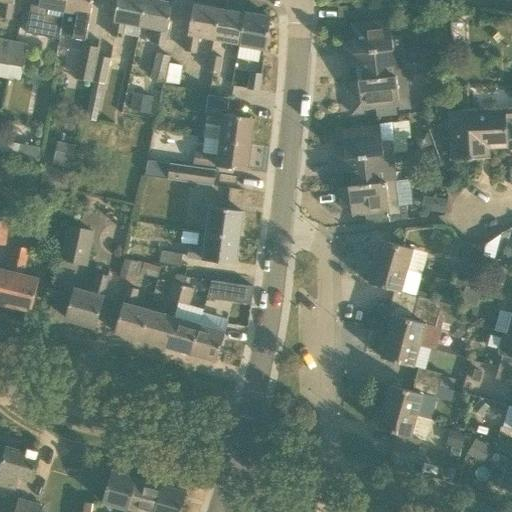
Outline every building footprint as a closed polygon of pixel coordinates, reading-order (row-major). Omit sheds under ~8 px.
[(14,0),(0,0),(3,1),(1,17),(11,19),(14,0)] [(58,39),(60,39),(60,35),(66,0),(40,0),(39,6),(31,4),(26,33),(37,35),(37,32),(59,36),(58,39)] [(66,0),(60,35),(73,37),(86,40),(93,0),(66,0)] [(141,26),(145,0),(117,0),(114,21),(112,36),(123,38),(126,23),(141,26)] [(168,31),(173,3),(160,0),(145,0),(141,26),(155,28),(152,44),(164,46),(167,31),(168,31)] [(213,39),(219,8),(194,4),(186,51),(196,53),(199,37),(213,39)] [(245,13),(220,8),(219,8),(213,39),(239,44),(245,13)] [(271,18),(245,13),(239,44),(266,49),(271,18)] [(344,41),(346,54),(403,48),(401,34),(392,36),(390,20),(352,24),(354,40),(344,41)] [(0,62),(11,65),(16,41),(0,38),(0,62)] [(16,41),(11,65),(23,67),(28,43),(16,41)] [(96,55),(97,55),(99,48),(83,45),(77,77),(91,81),(96,55)] [(406,75),(403,48),(346,54),(347,67),(362,66),(363,80),(358,80),(358,81),(349,82),(406,75)] [(164,81),(170,56),(157,53),(150,77),(164,81)] [(111,58),(97,55),(96,55),(91,81),(92,81),(84,118),(97,121),(104,83),(106,84),(111,58)] [(219,74),(222,57),(211,55),(208,72),(219,74)] [(182,65),(170,63),(166,82),(179,84),(182,65)] [(259,91),(262,74),(251,72),(248,89),(259,91)] [(410,108),(406,75),(349,82),(352,114),(362,113),(362,109),(400,105),(400,109),(410,108)] [(154,109),(154,93),(132,93),(132,109),(154,109)] [(227,110),(229,98),(208,95),(206,107),(227,110)] [(511,109),(449,112),(451,160),(481,158),(480,149),(508,147),(507,139),(511,139),(511,109)] [(220,139),(251,143),(255,118),(208,112),(206,122),(222,124),(220,139)] [(382,141),(380,126),(342,130),(344,146),(334,147),(336,160),(393,153),(391,140),(382,141)] [(248,170),(251,143),(220,139),(218,155),(196,152),(194,163),(248,170)] [(396,181),(393,153),(336,160),(337,173),(352,171),(353,185),(349,186),(339,187),(339,188),(396,181)] [(216,170),(196,167),(171,163),(168,179),(214,186),(216,170)] [(399,206),(396,181),(339,188),(341,201),(350,200),(352,215),(365,214),(366,224),(408,219),(407,205),(399,206)] [(433,198),(431,212),(444,214),(446,200),(433,198)] [(207,233),(238,237),(242,211),(195,204),(193,215),(210,217),(207,233)] [(0,220),(0,244),(10,246),(12,222),(0,220)] [(95,231),(68,225),(60,259),(87,266),(95,231)] [(235,264),(238,237),(207,233),(205,249),(189,246),(187,257),(235,264)] [(407,270),(413,249),(380,240),(374,261),(407,270)] [(452,282),(473,288),(484,248),(472,245),(464,273),(455,271),(452,282)] [(0,302),(32,310),(39,279),(22,275),(28,249),(16,247),(10,272),(0,269),(0,302)] [(180,266),(183,254),(162,250),(159,262),(180,266)] [(138,262),(125,258),(119,277),(133,281),(135,274),(140,275),(141,272),(157,277),(159,272),(158,272),(159,267),(138,261),(138,262)] [(401,292),(407,270),(374,261),(368,283),(401,292)] [(109,276),(101,274),(99,273),(93,294),(75,289),(67,319),(95,327),(103,297),(109,276)] [(211,297),(236,300),(238,284),(213,280),(211,297)] [(179,302),(183,286),(173,283),(169,299),(179,302)] [(149,310),(134,305),(139,289),(128,286),(115,332),(141,340),(149,310)] [(194,288),(193,288),(183,286),(179,302),(189,305),(194,288)] [(439,314),(445,316),(456,319),(459,307),(418,296),(415,308),(439,314)] [(435,326),(439,314),(415,308),(411,319),(393,314),(387,336),(420,345),(426,324),(435,326)] [(165,347),(174,316),(149,310),(141,340),(165,347)] [(191,354),(200,324),(174,316),(165,347),(191,354)] [(217,361),(225,331),(224,331),(200,324),(191,354),(217,361)] [(511,334),(508,333),(506,333),(504,334),(503,336),(499,349),(499,352),(501,354),(502,355),(499,367),(511,370),(511,334)] [(414,366),(420,345),(387,336),(381,357),(414,366)] [(440,386),(443,374),(419,367),(415,379),(440,386)] [(511,383),(511,370),(499,367),(496,379),(511,383)] [(436,398),(440,386),(415,379),(412,391),(390,385),(384,407),(417,416),(423,394),(436,398)] [(411,437),(417,416),(384,407),(378,428),(397,433),(393,445),(418,451),(421,439),(411,437)] [(511,428),(501,426),(498,438),(511,441),(511,428)] [(453,431),(449,445),(462,449),(466,434),(453,431)] [(476,438),(467,453),(481,461),(489,446),(476,438)] [(511,441),(498,438),(494,450),(509,454),(511,454),(511,441)] [(18,477),(32,481),(40,452),(26,448),(25,452),(7,447),(0,471),(0,484),(15,489),(18,477)] [(128,509),(137,478),(111,471),(103,502),(128,509)] [(140,511),(154,511),(162,485),(137,478),(128,509),(127,511),(138,511),(139,511),(140,511)] [(154,511),(181,511),(187,492),(162,485),(154,511)] [(38,511),(41,504),(22,499),(19,498),(15,511),(38,511)]
